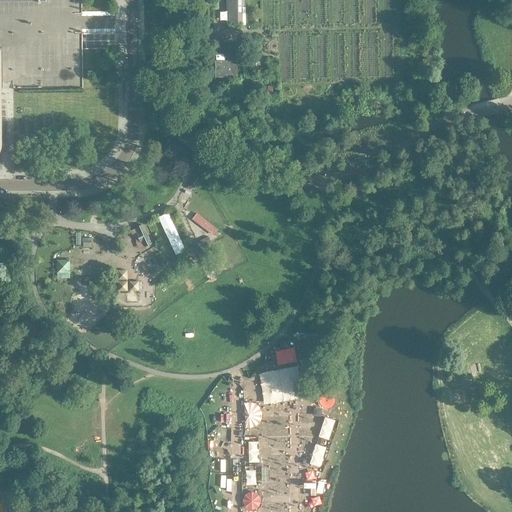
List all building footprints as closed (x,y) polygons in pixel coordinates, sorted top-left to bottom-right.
[(245,25),(244,0),(226,0),(227,1),(230,1),(230,25),(245,25)] [(23,51),(0,51),(0,149),(23,149),(24,96),(23,51)] [(237,80),(237,61),(240,61),(240,55),(227,55),(227,61),(215,61),(215,77),(228,77),(228,80),(237,80)] [(278,70),(277,58),(268,58),(268,70),(278,70)] [(195,186),(199,179),(194,176),(190,183),(195,186)] [(185,250),(167,213),(158,217),(176,254),(185,250)] [(218,229),(197,213),(193,218),(214,235),(218,229)] [(150,243),(142,225),(136,227),(139,233),(137,234),(141,241),(142,240),(145,246),(150,243)] [(213,248),(211,243),(208,237),(196,242),(202,253),(213,248)] [(184,266),(190,261),(188,258),(181,263),(184,266)] [(70,277),(69,260),(57,260),(57,277),(70,277)] [(174,274),(180,269),(178,266),(171,271),(174,274)] [(138,290),(138,282),(127,282),(126,271),(118,271),(119,293),(127,292),(127,290),(138,290)] [(164,283),(170,278),(167,275),(161,280),(164,283)]
